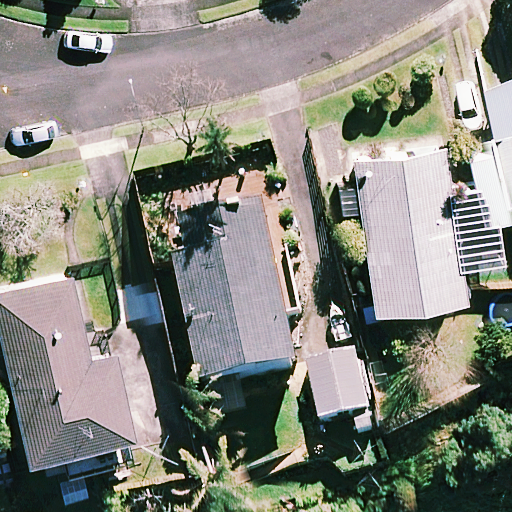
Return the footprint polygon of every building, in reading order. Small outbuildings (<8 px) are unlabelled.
[(511,139),(460,148),(472,217),(511,210),(511,139)] [(456,289),(439,141),(350,151),(367,299),(456,289)] [(272,270),(257,203),(173,222),(207,384),(289,367),(279,318),(296,314),(286,267),(272,270)] [(90,338),(74,265),(0,281),(0,319),(32,464),(136,441),(112,333),(90,338)] [(365,411),(352,353),(304,364),(317,422),(365,411)]
